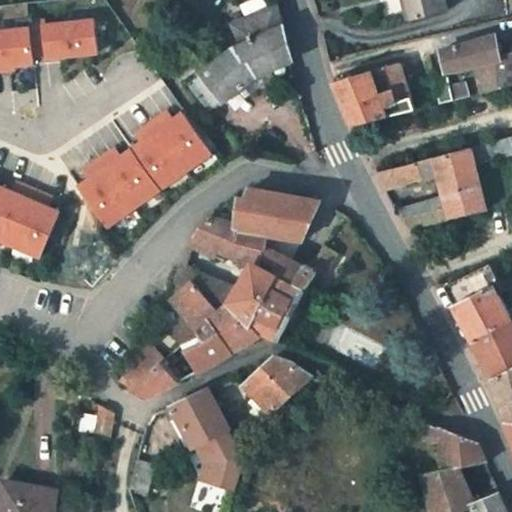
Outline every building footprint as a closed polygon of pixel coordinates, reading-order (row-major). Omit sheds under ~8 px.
[(443,9),(441,0),(404,0),(409,18),(443,9)] [(189,84),(209,111),(261,75),(292,61),(278,5),(234,25),(242,45),(233,49),(189,84)] [(30,23),(31,29),(34,56),(48,54),(48,59),(99,53),(95,21),(46,26),(45,22),(30,23)] [(31,29),(0,32),(0,71),(0,70),(0,67),(35,64),(34,56),(31,29)] [(475,66),(482,94),(511,86),(511,55),(504,57),(497,35),(442,50),(449,72),(475,66)] [(348,115),(353,127),(416,110),(401,62),(333,80),(348,115)] [(448,77),(434,81),(441,104),(463,99),(460,87),(452,89),(448,77)] [(161,117),(152,124),(187,171),(213,151),(185,112),(175,120),(168,111),(161,117)] [(143,144),(132,151),(161,190),(187,171),(152,124),(143,130),(136,135),(143,144)] [(511,156),(511,138),(474,148),(477,166),(511,156)] [(441,176),(447,199),(452,219),(486,212),(477,166),(474,148),(377,173),(386,191),(441,176)] [(109,156),(100,162),(135,209),(161,190),(132,151),(122,159),(116,151),(109,156)] [(92,182),(81,189),(110,228),(135,209),(100,162),(93,168),(86,173),(92,182)] [(13,193),(1,188),(0,189),(0,239),(11,245),(34,191),(26,187),(17,183),(13,193)] [(44,195),(34,191),(11,245),(40,257),(59,213),(48,208),(52,198),(44,195)] [(274,195),(250,191),(247,199),(240,199),(237,225),(240,226),(239,244),(260,255),(270,226),(297,236),(319,202),(274,195)] [(401,215),(408,229),(452,219),(447,199),(396,212),(398,216),(401,215)] [(253,265),(242,286),(235,299),(241,308),(247,316),(254,324),(255,324),(281,275),(257,263),(260,255),(239,244),(240,226),(237,225),(210,218),(203,228),(197,238),(253,265)] [(270,226),(260,255),(257,263),(281,275),(291,280),(305,262),(286,253),(297,236),(270,226)] [(264,333),(280,342),(290,325),(295,328),(338,250),(326,244),(309,264),(305,262),(291,280),(281,275),(255,324),(264,333)] [(199,283),(206,274),(188,264),(187,265),(185,266),(182,266),(181,266),(177,273),(175,280),(178,287),(176,291),(176,292),(189,311),(171,322),(184,343),(185,344),(199,332),(214,318),(223,309),(199,283)] [(472,340),(511,323),(511,300),(494,264),(444,288),(472,340)] [(223,309),(235,299),(242,286),(206,274),(199,283),(223,309)] [(248,343),(264,333),(255,324),(254,324),(247,316),(241,308),(235,299),(223,309),(214,318),(232,353),(248,343)] [(212,366),(232,353),(214,318),(199,332),(185,344),(184,343),(179,346),(196,375),(212,366)] [(511,323),(472,340),(493,381),(511,373),(511,323)] [(339,358),(373,355),(373,345),(356,346),(355,332),(337,333),(339,358)] [(134,389),(165,359),(148,339),(121,382),(134,389)] [(174,389),(184,383),(165,359),(134,389),(149,398),(174,389)] [(244,384),(255,395),(275,416),(316,378),(287,362),(274,359),(244,384)] [(511,373),(493,381),(505,423),(511,422),(511,373)] [(206,443),(216,463),(210,485),(236,494),(245,464),(222,416),(209,390),(162,412),(167,422),(179,417),(195,447),(199,446),(206,443)] [(102,405),(97,432),(111,438),(112,436),(116,414),(102,405)] [(447,428),(419,417),(419,440),(437,440),(438,473),(444,471),(447,428)] [(479,503),(465,467),(487,461),(479,440),(447,428),(444,471),(438,473),(427,476),(436,511),(470,511),(477,509),(478,511),(508,511),(501,494),(479,503)] [(204,483),(210,485),(216,463),(206,443),(199,446),(209,465),(204,483)] [(137,460),(130,489),(144,493),(153,464),(137,460)] [(54,511),(58,491),(5,479),(1,500),(7,501),(5,511),(54,511)]
